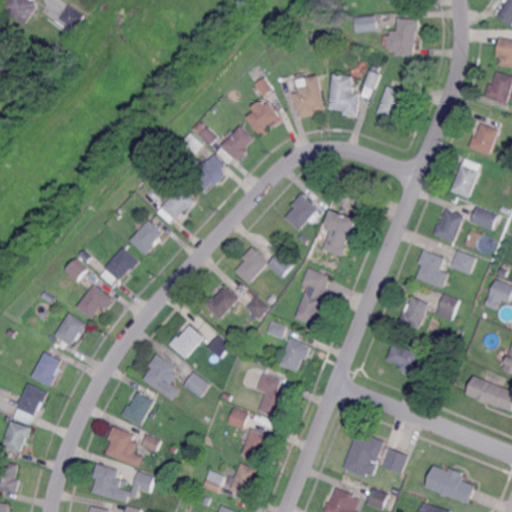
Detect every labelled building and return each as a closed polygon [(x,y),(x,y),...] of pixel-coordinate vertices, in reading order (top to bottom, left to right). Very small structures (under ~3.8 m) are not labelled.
[(35,0),(40,4),(27,22),(3,6),(6,0),(35,0)] [(511,23),(501,16),(510,0),(511,0),(511,23)] [(73,34),(71,33),(69,38),(62,33),(65,29),(61,26),(64,20),(61,18),(70,4),(85,15),(73,34)] [(358,32),(357,18),(376,16),(378,30),(358,32)] [(422,31),(420,31),(419,48),(417,47),(416,57),(399,56),(399,52),(393,51),(393,49),(390,49),(391,36),(394,36),(394,31),(400,31),(401,19),(423,20),(422,31)] [(0,62),(0,30),(2,28),(17,39),(0,62)] [(313,48),(313,34),(325,33),(326,47),(313,48)] [(511,66),(502,65),(503,56),(501,55),(504,37),(511,38),(511,66)] [(378,90),(368,87),(373,71),(383,74),(378,90)] [(511,97),(510,104),(488,97),(492,83),(496,84),(501,71),(511,74),(511,97)] [(328,109),(317,111),(316,108),(300,111),(296,93),(302,92),(301,87),(310,85),(308,77),(321,75),(328,109)] [(360,117),(346,115),(347,111),(332,109),(337,75),(356,77),(355,86),(357,87),(356,93),(363,94),(360,117)] [(266,95),(257,83),(267,77),(275,90),(266,95)] [(408,107),(404,106),(399,119),(381,112),(392,85),(413,94),(408,107)] [(267,105),(271,102),(281,117),(269,125),(271,128),(261,135),(249,117),(256,112),(253,108),(263,101),(267,105)] [(492,154),(471,146),(476,136),(478,137),(484,122),(502,129),(492,154)] [(240,160),(237,157),(231,163),(219,151),(244,125),(257,138),(247,148),(249,151),(240,160)] [(213,144),(202,135),(210,126),(221,136),(213,144)] [(192,142),(186,137),(194,129),(200,135),(192,142)] [(219,185),(216,182),(206,193),(192,180),(217,153),(229,165),(223,171),(228,175),(219,185)] [(472,197),(455,190),(460,176),(458,175),(462,164),(465,165),(469,157),(485,164),(472,197)] [(167,173),(160,166),(164,162),(172,169),(167,173)] [(360,210),(339,202),(347,181),(368,190),(360,210)] [(191,209),(190,208),(178,220),(177,219),(172,223),(161,213),(165,208),(164,207),(183,187),(198,201),(191,209)] [(302,230),(288,217),(298,207),(295,204),(305,193),(322,209),(302,230)] [(511,211),(511,214),(502,211),(504,205),(511,207),(511,211)] [(495,231),(474,222),(480,206),(501,215),(495,231)] [(457,242),(437,233),(441,223),(444,224),(450,209),(468,216),(457,242)] [(354,235),(347,245),(350,246),(346,257),(326,249),(333,231),(328,229),(335,211),(360,220),(354,235)] [(150,255),(133,240),(147,225),(152,219),(166,232),(155,244),(158,246),(150,255)] [(307,244),(301,239),(304,234),(311,239),(307,244)] [(114,245),(108,240),(111,236),(117,241),(114,245)] [(136,270),(134,268),(123,280),(109,268),(127,247),(144,261),(136,270)] [(117,256),(112,251),(116,247),(121,252),(117,256)] [(252,283),(238,270),(248,260),(245,257),(255,247),(271,262),(252,283)] [(446,288),(420,277),(425,264),(421,262),(426,249),(448,258),(443,270),(452,273),(446,288)] [(473,273),(454,266),(460,249),(479,257),(473,273)] [(284,278),(270,265),(282,252),(296,265),(284,278)] [(80,282),(68,271),(80,258),(92,268),(80,282)] [(319,325),(299,317),(312,286),(306,283),(312,267),(333,276),(325,297),(327,298),(321,313),(323,314),(319,325)] [(511,302),(503,299),(499,309),(488,304),(492,294),(499,279),(511,284),(511,302)] [(107,309),(104,307),(95,318),(80,306),(98,284),(116,298),(107,309)] [(242,298),(223,319),(207,304),(215,296),(217,298),(229,285),(242,298)] [(53,303),(43,297),(48,290),(57,297),(53,303)] [(273,302),(269,298),(273,294),(277,297),(273,302)] [(453,321),(438,315),(446,294),(462,300),(453,321)] [(261,319),(249,307),(260,295),(273,307),(261,319)] [(422,328),(402,321),(406,310),(409,311),(415,296),(432,303),(422,328)] [(85,333),(83,332),(74,345),(58,335),(73,312),(91,324),(85,333)] [(285,339),(270,333),(274,322),(289,328),(285,339)] [(188,357),(172,343),(179,335),(182,338),(193,325),(207,337),(188,357)] [(9,335),(12,329),(19,332),(15,339),(9,335)] [(223,358),(211,347),(222,334),(234,345),(223,358)] [(310,359),(306,358),(300,371),(283,365),(293,337),(315,346),(310,359)] [(414,375),(401,370),(402,366),(389,361),(396,343),(422,354),(414,375)] [(429,356),(422,353),(424,346),(432,349),(429,356)] [(54,387),(35,376),(48,352),(65,361),(57,376),(60,377),(54,387)] [(175,400),(147,379),(155,367),(152,365),(160,353),(178,367),(175,371),(179,375),(173,383),(183,390),(175,400)] [(203,397),(187,385),(197,371),(203,376),(213,383),(203,397)] [(281,419),(262,412),(269,393),(260,390),(266,375),(284,381),(281,389),(289,392),(282,409),(285,410),(281,419)] [(511,410),(469,394),(475,378),(511,392),(511,410)] [(43,411),(40,409),(33,424),(17,416),(33,383),(52,392),(43,411)] [(144,425),(125,414),(131,404),(133,406),(141,392),(158,402),(144,425)] [(231,402),(224,399),(227,392),(234,395),(231,402)] [(246,429),(230,422),(236,407),(252,413),(246,429)] [(208,421),(203,418),(207,412),(212,416),(208,421)] [(32,438),(29,437),(24,452),(6,446),(15,420),(36,428),(32,438)] [(142,467),(109,453),(115,440),(111,438),(117,425),(138,434),(135,440),(141,443),(138,452),(147,456),(142,467)] [(264,462),(244,454),(255,428),(272,435),(265,450),(269,451),(264,462)] [(158,451),(145,445),(150,433),(164,439),(158,451)] [(372,440),(373,437),(387,442),(379,463),(381,464),(376,476),(370,473),(369,477),(346,467),(359,435),(372,440)] [(404,474),(385,466),(392,448),(411,456),(404,474)] [(19,492),(0,488),(0,476),(3,460),(21,464),(18,479),(22,479),(19,492)] [(134,492),(141,472),(156,477),(151,493),(141,489),(138,499),(131,497),(129,503),(95,492),(100,478),(96,476),(100,463),(122,471),(119,479),(124,480),(122,488),(134,492)] [(254,497),(233,489),(243,463),(260,470),(255,483),(259,484),(254,497)] [(451,471),(452,468),(465,473),(463,477),(466,477),(464,481),(477,486),(471,503),(450,495),(447,496),(444,495),(443,493),(428,487),(437,465),(451,471)] [(220,493),(205,487),(212,470),(227,476),(220,493)] [(357,511),(351,508),(349,511),(329,511),(327,511),(331,502),(333,503),(339,487),(356,494),(354,498),(361,501),(357,511)] [(386,509),(371,503),(377,488),(392,494),(386,509)] [(11,511),(0,511),(0,502),(13,504),(11,511)] [(452,511),(423,511),(427,502),(453,510),(452,511)]
